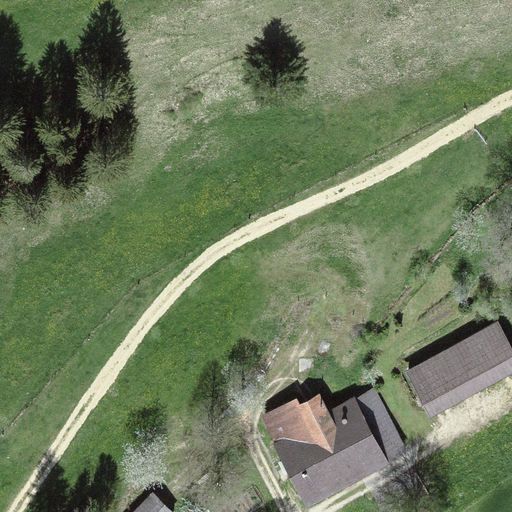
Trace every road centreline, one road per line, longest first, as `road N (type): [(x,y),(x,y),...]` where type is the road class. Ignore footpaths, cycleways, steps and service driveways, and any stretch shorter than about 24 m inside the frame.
road 1 (track): [(511,96),(226,245),(184,277),(118,356),(14,511)]
road 2 (track): [(317,511),(504,401)]
road 3 (track): [(287,511),(254,449),(252,410),(280,383),(305,389)]
